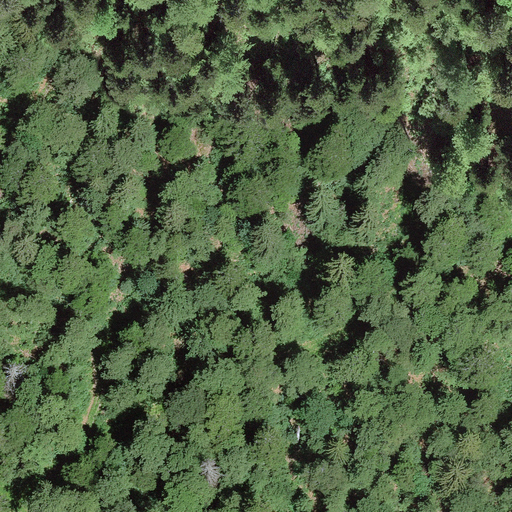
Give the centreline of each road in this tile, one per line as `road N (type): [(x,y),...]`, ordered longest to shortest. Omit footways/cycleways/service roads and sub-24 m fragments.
road 1 (track): [(259,511),(316,383),(317,355),(260,336),(84,330),(0,306)]
road 2 (track): [(44,511),(105,390),(105,331)]
road 3 (track): [(0,150),(89,0)]
